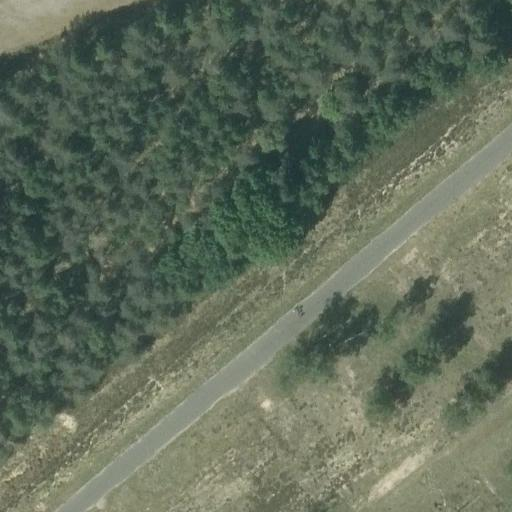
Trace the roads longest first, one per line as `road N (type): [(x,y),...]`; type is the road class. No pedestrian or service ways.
road 1 (track): [(71,511),(511,134)]
road 2 (track): [(0,55),(121,0)]
